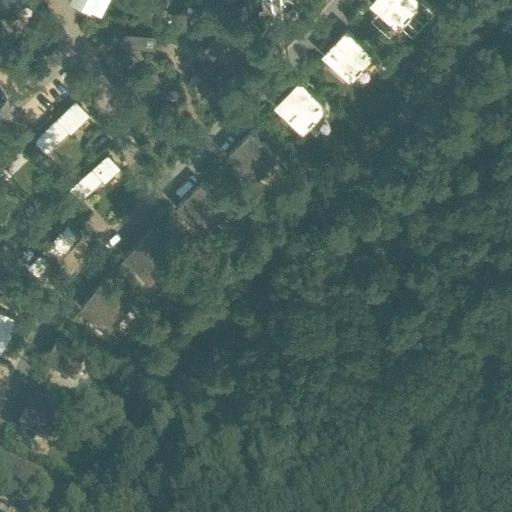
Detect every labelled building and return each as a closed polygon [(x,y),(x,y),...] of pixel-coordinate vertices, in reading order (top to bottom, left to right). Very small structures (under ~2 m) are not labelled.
[(2,0),(0,2),(0,23),(28,0),(2,0)] [(72,0),(69,6),(91,17),(99,0),(72,0)] [(263,13),(259,14),(260,26),(284,23),(281,0),(272,0),(261,1),(263,13)] [(422,3),(418,0),(373,0),(371,3),(399,29),(422,3)] [(188,5),(174,29),(184,35),(198,11),(188,5)] [(375,55),(346,28),(321,55),(350,82),(375,55)] [(224,30),(205,52),(214,60),(234,38),(224,30)] [(124,37),(123,50),(157,53),(158,39),(124,37)] [(157,76),(132,89),(137,99),(162,87),(157,76)] [(328,107),(299,80),(274,107),(303,134),(328,107)] [(207,84),(199,93),(217,109),(225,99),(207,84)] [(69,132),(87,116),(74,102),(34,139),(47,152),(69,132)] [(164,105),(155,132),(167,136),(176,109),(164,105)] [(279,159),(250,132),(225,158),(254,185),(279,159)] [(0,169),(14,157),(1,143),(0,143),(0,169)] [(105,183),(120,169),(107,155),(70,190),(82,203),(104,182),(105,183)] [(229,211),(200,184),(175,211),(204,238),(229,211)] [(40,280),(78,239),(65,226),(45,249),(44,248),(26,267),(40,280)] [(178,264),(149,237),(124,263),(153,291),(178,264)] [(109,340),(133,313),(104,286),(79,313),(109,340)] [(17,322),(0,312),(0,354),(7,341),(17,322)] [(56,348),(43,381),(76,395),(90,361),(56,348)] [(34,405),(20,438),(53,452),(67,419),(34,405)] [(9,454),(0,475),(0,488),(28,501),(42,468),(11,454),(9,454)]
